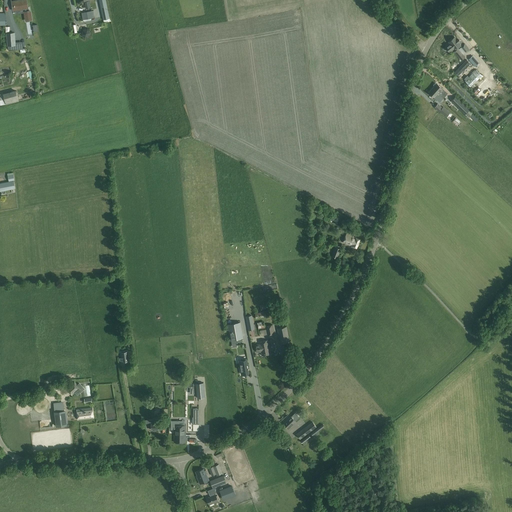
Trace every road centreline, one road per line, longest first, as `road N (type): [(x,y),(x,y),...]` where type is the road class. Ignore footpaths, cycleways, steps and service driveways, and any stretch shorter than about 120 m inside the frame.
road 1 (tertiary): [(177,460),(230,439),(270,411),(327,346),(375,243),(420,62),(468,0)]
road 2 (tertiary): [(20,460),(177,460)]
